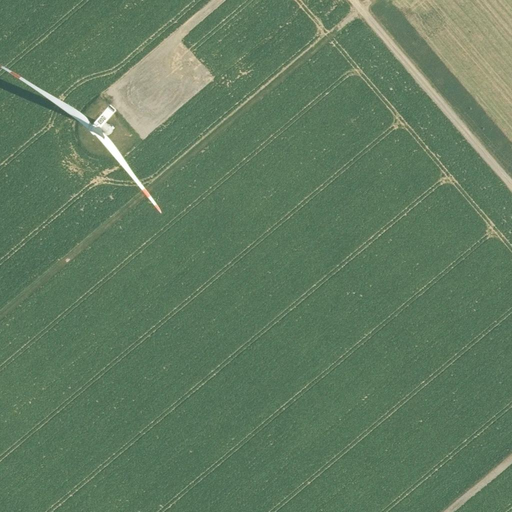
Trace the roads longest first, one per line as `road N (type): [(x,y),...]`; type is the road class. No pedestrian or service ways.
road 1 (track): [(375,0),(0,318)]
road 2 (track): [(351,0),(511,185)]
